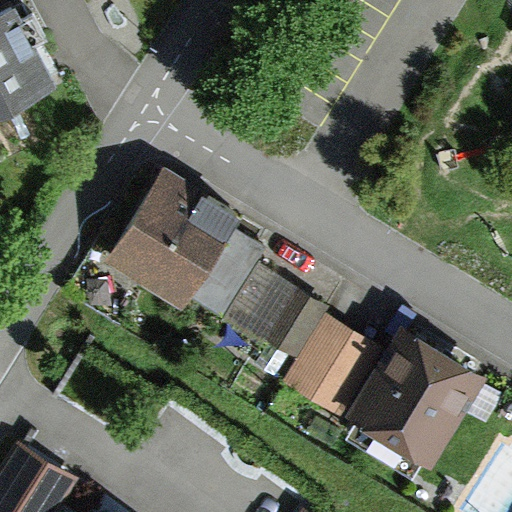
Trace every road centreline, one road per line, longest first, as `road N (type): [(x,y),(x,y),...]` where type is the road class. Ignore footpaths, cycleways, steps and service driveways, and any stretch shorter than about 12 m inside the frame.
road 1 (residential): [(143,110),(511,337)]
road 2 (residential): [(0,333),(143,110)]
road 3 (residential): [(143,110),(210,0)]
